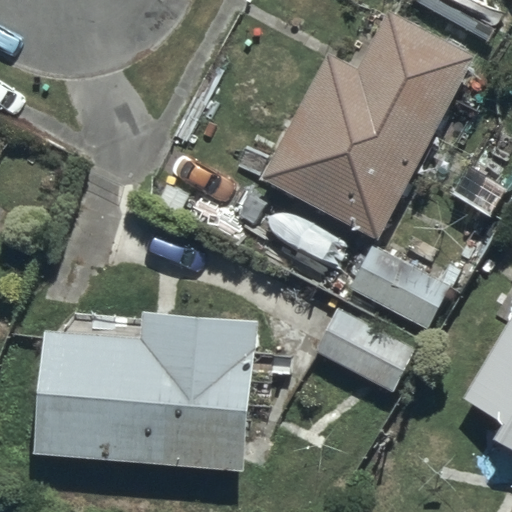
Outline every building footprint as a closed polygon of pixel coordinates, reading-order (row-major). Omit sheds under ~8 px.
[(481,61),(390,13),(354,81),(325,65),(263,181),(384,244),(481,61)] [(450,289),(369,246),(348,289),(430,330),(450,289)] [(511,306),(452,419),(511,452),(511,306)] [(417,353),(337,311),(314,354),(394,396),(417,353)] [(248,478),(260,325),(145,316),(143,341),(45,334),(35,461),(248,478)]
